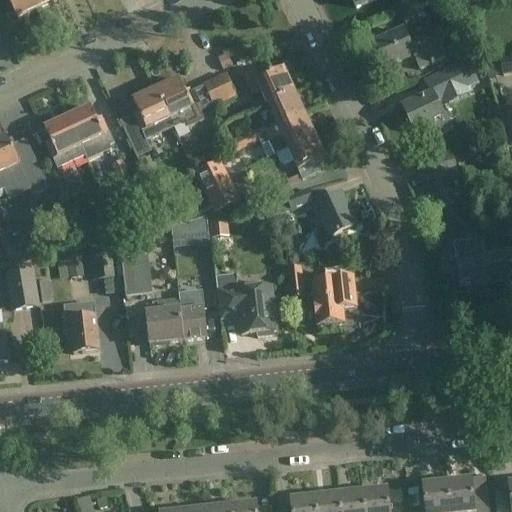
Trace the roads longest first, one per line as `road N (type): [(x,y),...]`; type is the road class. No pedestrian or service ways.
road 1 (residential): [(0,491),(511,439)]
road 2 (secondary): [(0,408),(421,369)]
road 3 (residential): [(421,369),(410,256),(388,179),(299,0)]
road 4 (residential): [(0,96),(210,0)]
